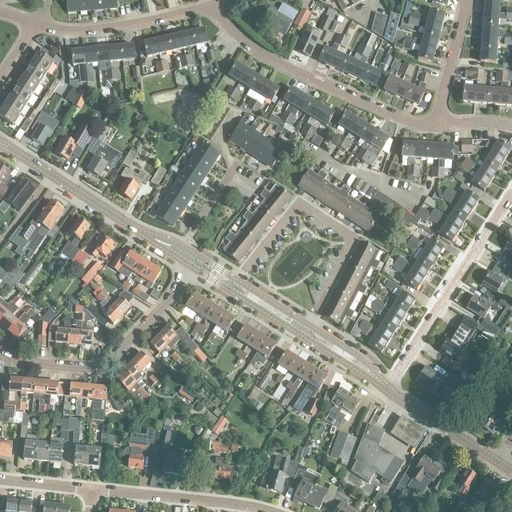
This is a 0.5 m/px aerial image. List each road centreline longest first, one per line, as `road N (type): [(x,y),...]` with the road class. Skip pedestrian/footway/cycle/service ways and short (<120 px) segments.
road 1 (residential): [(308,326),(355,236),(299,202),(236,281)]
road 2 (residential): [(436,125),(402,119),(260,54),(215,4)]
road 3 (residential): [(191,265),(171,300),(105,366),(37,366),(0,352)]
road 4 (residential): [(387,389),(511,191)]
road 5 (residential): [(267,511),(82,489)]
road 6 (residential): [(36,25),(76,32),(123,27),(215,4)]
road 7 (secondary): [(148,236),(0,142)]
road 8 (secondary): [(497,461),(387,389)]
road 9 (residential): [(436,125),(467,0)]
